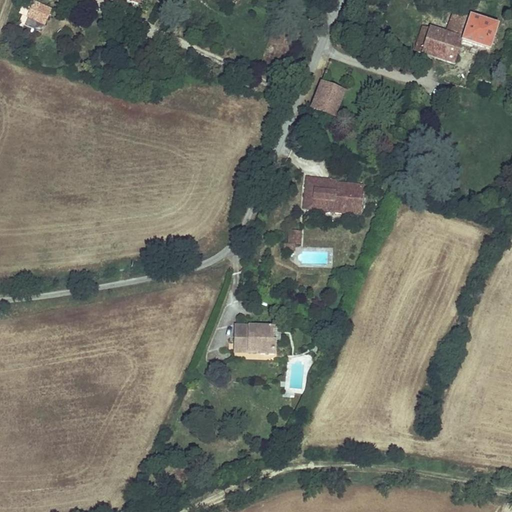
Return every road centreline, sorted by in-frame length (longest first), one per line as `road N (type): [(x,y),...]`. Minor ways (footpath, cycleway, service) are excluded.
road 1 (unclassified): [(0,299),(106,286),(208,262),(226,249),(336,0)]
road 2 (track): [(183,511),(309,461),(511,486)]
